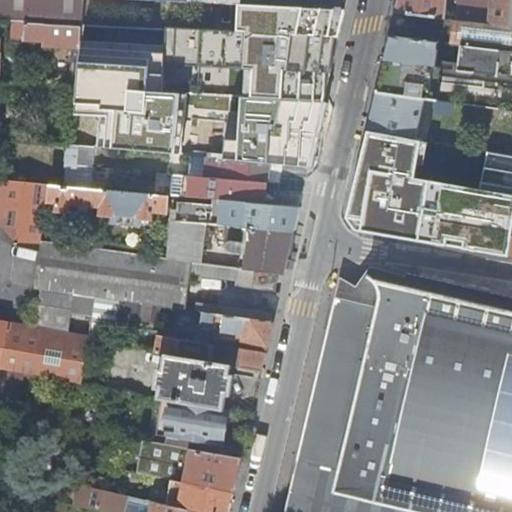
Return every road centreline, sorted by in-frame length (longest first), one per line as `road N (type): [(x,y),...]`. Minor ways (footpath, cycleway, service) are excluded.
road 1 (unclassified): [(321,244),(255,511)]
road 2 (unclassified): [(375,0),(321,244)]
road 3 (residential): [(321,244),(511,278)]
